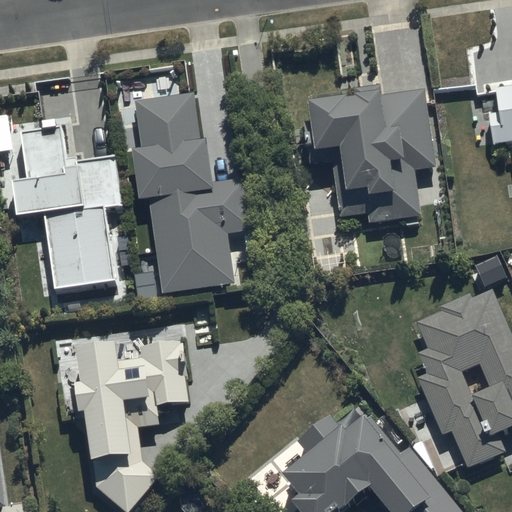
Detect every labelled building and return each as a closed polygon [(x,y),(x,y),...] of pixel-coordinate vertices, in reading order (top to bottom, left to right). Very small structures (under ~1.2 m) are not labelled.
[(511,88),(497,90),(501,117),(492,118),(496,147),(511,145),(511,88)] [(316,124),(306,125),(313,167),(336,164),(344,221),(370,217),(371,228),(410,222),(411,228),(420,226),(419,221),(426,220),(419,174),(438,171),(426,94),(381,98),(381,90),(357,92),(358,102),(348,103),(348,98),(314,101),(316,124)] [(146,153),(135,155),(143,205),(151,204),(165,296),(237,285),(230,239),(254,235),(247,183),(216,188),(209,143),(202,144),(195,97),(139,105),(146,153)] [(29,183),(16,185),(20,222),(47,218),(56,294),(118,286),(109,212),(125,210),(119,160),(79,165),(79,160),(68,162),(64,132),(60,132),(60,125),(46,127),(47,133),(23,136),(29,183)] [(453,434),(470,471),(509,453),(503,440),(511,435),(511,330),(495,293),(475,303),(473,297),(442,311),(444,316),(421,326),(433,350),(419,357),(428,377),(419,381),(445,438),(453,434)] [(86,390),(79,391),(83,419),(89,418),(99,492),(122,511),(136,511),(162,481),(145,467),(141,433),(161,430),(159,418),(172,417),(171,409),(191,407),(188,382),(191,381),(186,346),(143,351),(145,363),(123,366),(121,349),(81,354),(86,390)] [(350,440),(331,418),(300,445),(296,441),(248,482),(273,511),(299,511),(300,511),(301,511),(354,511),(373,496),(386,511),(426,511),(448,494),(412,452),(404,459),(372,421),(350,440)] [(0,511),(9,510),(3,461),(0,461),(0,511)]
